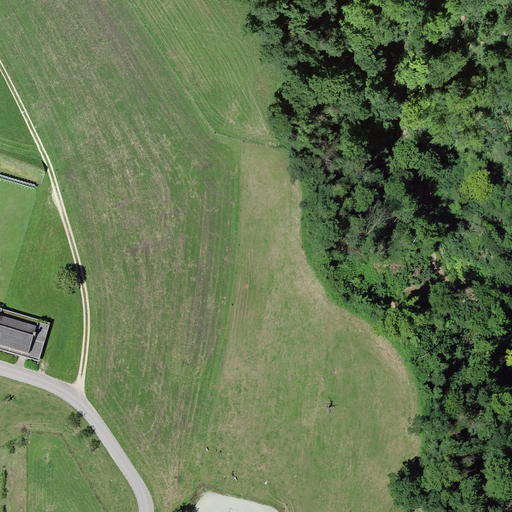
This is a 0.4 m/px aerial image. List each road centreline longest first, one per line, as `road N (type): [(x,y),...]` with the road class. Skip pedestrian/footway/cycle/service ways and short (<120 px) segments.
road 1 (track): [(511,498),(485,358),(440,286),(374,63),(343,0)]
road 2 (track): [(76,401),(90,308),(52,170),(0,56)]
road 3 (unclassified): [(147,511),(94,414),(53,385),(0,367)]
